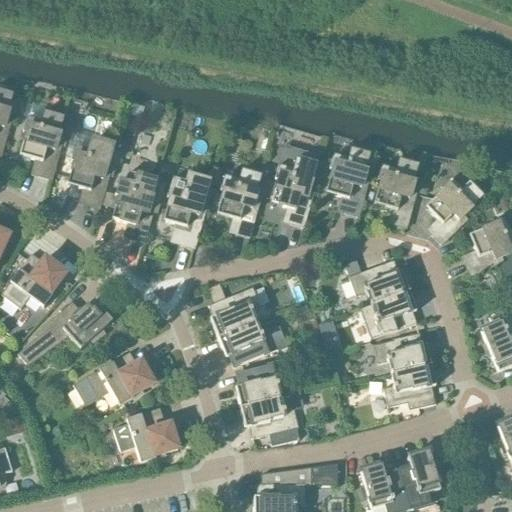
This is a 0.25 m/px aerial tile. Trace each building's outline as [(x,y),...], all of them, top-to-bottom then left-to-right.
[(5,124),(7,114),(13,96),(0,92),(0,158),(9,126),(9,125),(5,124)] [(63,119),(43,113),(40,123),(26,119),(22,134),(25,135),(18,157),(36,162),(41,163),(37,178),(51,182),(60,149),(60,148),(56,147),(58,137),(63,119)] [(16,116),(7,114),(5,124),(9,125),(9,126),(14,127),(16,116)] [(68,139),(58,137),(56,147),(60,148),(60,149),(64,150),(68,139)] [(106,166),(112,148),(92,142),(89,153),(74,148),(70,163),(73,164),(66,187),(84,192),(84,191),(89,192),(85,207),(99,211),(108,178),(108,177),(104,176),(106,166)] [(344,215),(357,219),(367,185),(362,183),(370,156),(350,150),(347,161),(333,157),(329,171),(331,172),(325,195),(348,201),(344,215)] [(289,226),(302,229),(312,196),(307,194),(315,167),(295,161),(292,171),(278,167),(274,182),(277,182),(270,205),(293,212),(289,226)] [(396,212),(392,226),(405,230),(415,196),(410,195),(418,167),(398,161),(395,172),(381,168),(377,182),(379,183),(373,206),(396,212)] [(115,169),(106,166),(104,176),(108,177),(108,178),(112,179),(115,169)] [(235,236),(248,240),(258,206),(253,205),(261,177),(241,171),(238,182),(224,178),(219,192),(222,193),(216,216),(239,222),(235,236)] [(148,210),(155,186),(156,182),(128,174),(125,184),(119,183),(115,196),(105,194),(102,206),(114,209),(111,221),(128,225),(125,236),(131,237),(130,241),(143,245),(153,212),(153,211),(148,210)] [(180,247),(194,251),(204,213),(200,212),(207,184),(187,178),(186,184),(171,180),(166,199),(169,200),(162,223),(175,226),(170,241),(181,244),(180,247)] [(441,246),(463,225),(466,222),(463,218),(472,209),(483,198),(468,183),(461,191),(450,180),(440,191),(442,193),(425,210),(441,226),(431,236),(441,246)] [(164,188),(155,186),(148,210),(153,211),(153,212),(157,213),(164,188)] [(478,226),(472,209),(463,218),(466,222),(468,221),(471,229),(478,226)] [(511,254),(511,231),(509,233),(503,220),(489,226),(490,228),(468,238),(477,259),(464,265),(470,278),(497,266),(502,264),(500,260),(509,256),(511,254)] [(0,259),(4,251),(2,250),(8,237),(0,233),(0,259)] [(43,309),(58,289),(56,287),(65,276),(44,260),(41,264),(31,256),(0,297),(20,312),(29,299),(43,309)] [(511,281),(511,263),(509,256),(500,260),(502,264),(497,266),(506,285),(511,281)] [(370,307),(408,293),(401,273),(397,275),(393,263),(348,279),(355,299),(366,295),(370,307)] [(217,340),(254,325),(249,314),(260,309),(252,290),(208,308),(212,319),(209,321),(217,340)] [(408,293),(370,307),(375,318),(364,322),(371,341),(390,334),(390,335),(416,326),(412,314),(415,313),(408,293)] [(80,351),(90,342),(92,344),(104,336),(101,332),(111,323),(97,307),(91,313),(86,307),(75,317),(67,308),(34,337),(36,339),(17,356),(27,368),(68,339),(80,351)] [(497,373),(493,375),(494,376),(509,369),(510,369),(511,368),(511,315),(510,310),(488,319),(492,328),(480,333),(486,347),(484,348),(488,358),(490,357),(497,373)] [(254,325),(217,340),(225,360),(228,358),(233,370),(277,352),(278,353),(287,349),(279,328),(259,337),(254,325)] [(391,376),(430,367),(425,347),(422,347),(419,335),(392,341),(392,343),(372,347),(377,367),(388,364),(391,376)] [(337,337),(322,342),(327,358),(342,353),(337,337)] [(136,366),(129,355),(85,380),(73,387),(85,408),(97,401),(111,394),(119,408),(141,395),(140,393),(153,386),(140,364),(136,366)] [(240,410),(298,395),(295,383),(287,385),(282,365),(235,376),(238,388),(235,389),(240,410)] [(430,367),(391,376),(394,388),(382,391),(387,410),(407,406),(408,413),(435,407),(431,389),(435,388),(430,367)] [(298,395),(240,410),(245,430),(248,429),(251,441),(268,437),(271,449),(299,442),(296,430),(298,430),(293,410),(301,408),(298,395)] [(159,411),(125,422),(127,427),(112,431),(120,455),(135,450),(140,466),(164,458),(164,456),(177,451),(169,427),(165,428),(159,411)] [(506,453),(510,464),(511,469),(511,420),(507,423),(508,423),(492,430),(492,431),(496,429),(501,443),(499,444),(503,454),(506,453)] [(0,477),(12,474),(4,450),(0,451),(0,477)] [(396,473),(407,511),(412,511),(430,507),(426,496),(439,492),(435,479),(438,479),(435,468),(432,469),(428,453),(407,460),(409,469),(396,473)] [(407,511),(396,473),(383,477),(380,467),(359,473),(364,489),(362,490),(365,500),(367,499),(370,511),(383,508),(384,511),(407,511)] [(253,511),(293,511),(293,508),(305,508),(305,487),(311,487),(311,470),(261,477),(261,487),(257,487),(257,499),(253,499),(253,511)] [(47,489),(49,497),(60,495),(59,487),(47,489)] [(49,497),(47,489),(35,492),(37,500),(49,497)]
